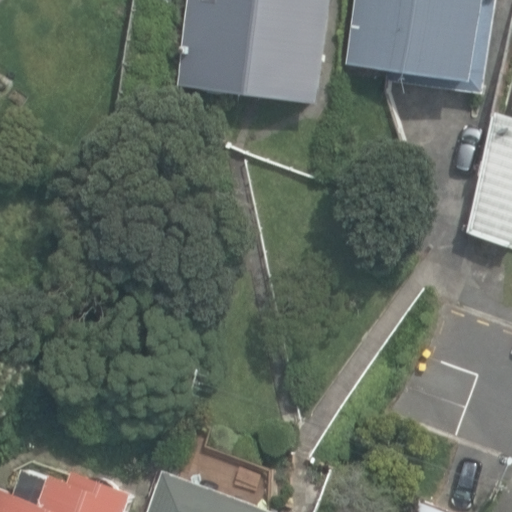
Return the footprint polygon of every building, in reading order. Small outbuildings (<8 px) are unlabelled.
[(192,0),(183,85),(325,102),(337,0),(192,0)] [(360,0),(352,64),(480,80),(490,0),(360,0)] [(469,221),(511,236),(511,109),(494,104),(469,221)] [(297,511),(298,511),(166,464),(148,511),(297,511)] [(0,511),(137,511),(145,491),(84,469),(80,480),(60,474),(58,479),(32,470),(24,492),(0,483),(0,511)] [(413,511),(465,511),(468,504),(423,487),(413,511)]
